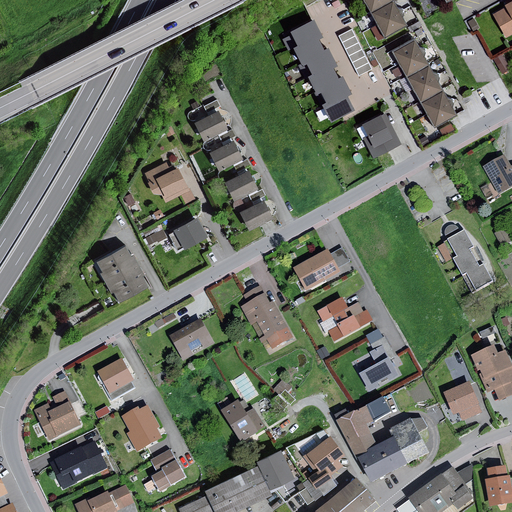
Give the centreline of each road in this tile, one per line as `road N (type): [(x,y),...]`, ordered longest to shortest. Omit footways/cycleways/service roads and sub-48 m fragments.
road 1 (residential): [(511,108),(166,298)]
road 2 (motorway): [(0,289),(166,0)]
road 3 (residential): [(166,298),(42,368),(15,399),(10,440),(39,511)]
road 4 (motorway): [(140,0),(0,247)]
road 5 (tertiary): [(214,0),(0,109)]
road 6 (residential): [(382,511),(439,465),(511,430)]
